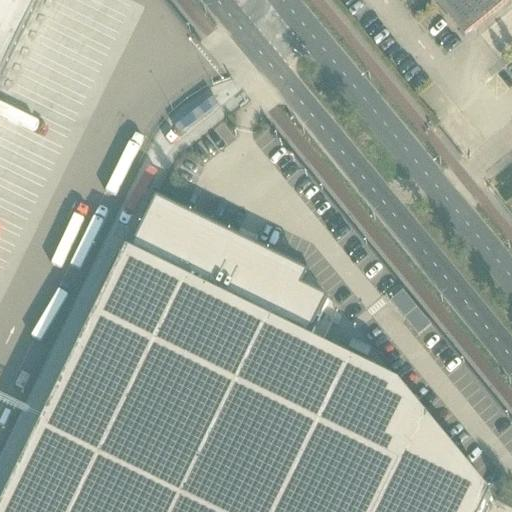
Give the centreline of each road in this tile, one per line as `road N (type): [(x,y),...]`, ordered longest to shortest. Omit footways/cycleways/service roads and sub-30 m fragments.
road 1 (tertiary): [(212,0),(511,360)]
road 2 (tertiary): [(511,284),(282,0)]
